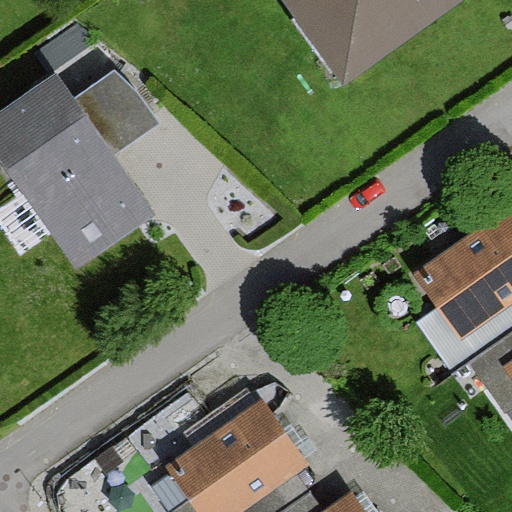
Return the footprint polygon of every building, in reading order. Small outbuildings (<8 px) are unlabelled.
[(263,0),(331,95),(465,0),(263,0)] [(73,100),(51,69),(0,106),(0,162),(81,271),(158,214),(115,156),(160,122),(119,66),(73,100)] [(511,216),(511,215),(420,279),(461,337),(511,300),(511,216)] [(177,465),(210,511),(245,511),(308,467),(262,404),(177,465)] [(321,511),(362,511),(350,493),(321,511)]
